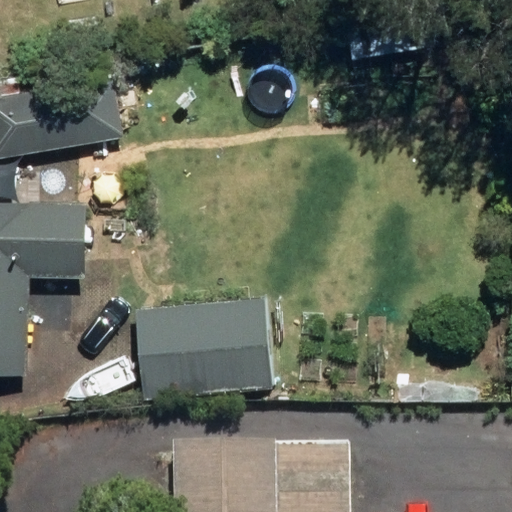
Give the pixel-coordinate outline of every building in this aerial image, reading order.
[(333,35),(339,65),(415,51),(409,22),(333,35)] [(0,101),(0,162),(122,143),(111,82),(0,101)] [(129,242),(142,244),(149,238),(151,199),(145,192),(130,192),(124,196),(121,233),(129,242)] [(0,377),(22,378),(24,282),(77,283),(78,210),(0,207),(0,377)] [(131,314),(139,406),(265,395),(256,303),(131,314)] [(167,445),(167,511),(348,511),(347,442),(167,445)]
